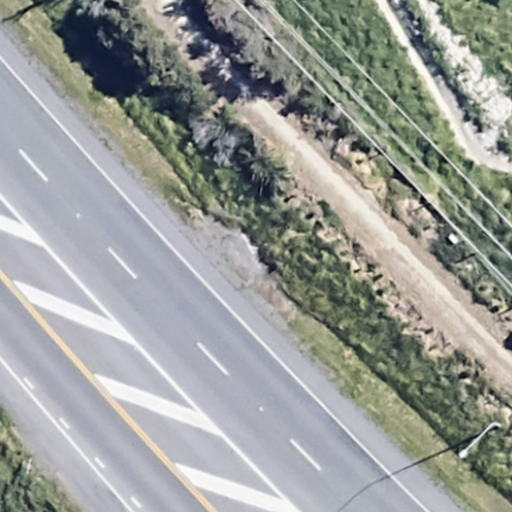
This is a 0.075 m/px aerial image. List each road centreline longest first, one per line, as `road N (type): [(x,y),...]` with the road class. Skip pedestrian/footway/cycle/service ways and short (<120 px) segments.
road 1 (trunk): [(259,511),(0,216)]
road 2 (unknown): [(229,511),(161,401)]
